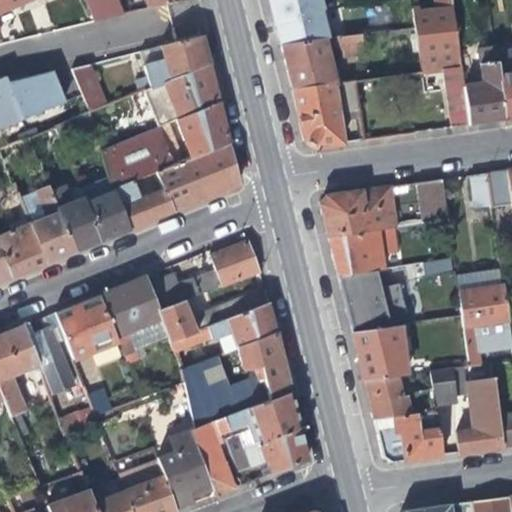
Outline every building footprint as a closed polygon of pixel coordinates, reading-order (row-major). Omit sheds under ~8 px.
[(0,0),(0,14),(31,0),(0,0)] [(85,0),(95,22),(124,15),(118,0),(85,0)] [(144,0),(147,9),(186,0),(144,0)] [(266,0),(267,0),(268,7),(274,28),(278,46),(292,44),(324,40),(318,12),(319,12),(316,0),(266,0)] [(433,0),(435,10),(439,10),(451,8),(449,0),(433,0)] [(413,20),(419,19),(418,8),(411,9),(413,20)] [(451,8),(439,10),(440,16),(419,19),(413,20),(417,52),(443,48),(446,68),(441,69),(450,129),(467,126),(462,87),(451,8)] [(361,35),(347,37),(324,40),(292,44),(278,46),(279,48),(289,89),(329,84),(333,83),(326,51),(339,49),(340,57),(363,54),(361,35)] [(163,61),(143,65),(146,76),(132,82),(136,94),(149,88),(206,65),(202,49),(199,36),(160,46),(160,48),(163,61)] [(481,85),(462,87),(467,126),(486,123),(503,121),(497,75),(493,47),(476,49),(481,85)] [(139,53),(143,65),(163,61),(160,48),(139,53)] [(432,70),(441,69),(446,68),(443,48),(417,52),(420,72),(432,70)] [(78,89),(87,113),(105,107),(89,65),(72,72),(78,89)] [(206,65),(149,88),(163,127),(168,125),(175,122),(178,121),(216,106),(211,86),(206,65)] [(0,125),(61,101),(50,73),(25,80),(4,85),(3,82),(1,78),(0,78),(0,125)] [(511,73),(497,75),(503,121),(511,119),(511,73)] [(24,76),(3,82),(4,85),(25,80),(24,76)] [(353,81),(333,83),(329,84),(335,114),(357,111),(353,81)] [(341,144),(335,114),(329,84),(289,89),(295,113),(302,141),(313,148),(341,144)] [(184,148),(178,151),(169,156),(173,166),(226,146),(221,124),(216,106),(178,121),(175,122),(184,148)] [(93,127),(87,113),(52,127),(57,141),(93,127)] [(178,151),(168,125),(163,127),(158,128),(169,156),(178,151)] [(16,135),(18,141),(26,138),(36,133),(34,128),(16,135)] [(155,174),(158,172),(173,166),(169,156),(158,128),(98,152),(106,178),(108,184),(111,191),(132,183),(155,174)] [(18,141),(0,148),(0,152),(5,164),(32,153),(26,138),(18,141)] [(173,166),(158,172),(174,211),(236,185),(231,165),(226,146),(173,166)] [(509,206),(504,171),(484,174),(489,206),(489,209),(509,206)] [(134,188),(132,183),(111,191),(127,230),(154,219),(174,211),(158,172),(155,174),(157,179),(134,188)] [(155,174),(132,183),(134,188),(157,179),(155,174)] [(472,208),(489,206),(484,174),(467,176),(472,208)] [(106,178),(96,181),(98,188),(108,184),(106,178)] [(418,224),(446,220),(440,180),(427,182),(413,184),(418,224)] [(77,189),(79,193),(83,203),(111,191),(108,184),(98,188),(96,181),(77,189)] [(65,185),(49,192),(73,251),(87,245),(98,241),(83,203),(79,193),(73,195),(76,200),(72,202),(65,185)] [(18,197),(28,222),(45,263),(61,256),(73,251),(49,192),(46,186),(18,197)] [(322,221),(326,237),(392,228),(386,188),(324,196),(318,205),(322,221)] [(111,191),(83,203),(98,241),(114,235),(127,230),(111,191)] [(28,222),(0,233),(0,250),(11,277),(30,269),(45,263),(28,222)] [(392,228),(326,237),(330,255),(336,276),(357,274),(387,269),(382,240),(395,239),(393,228),(392,228)] [(213,270),(219,286),(257,271),(245,240),(226,248),(207,255),(213,270)] [(0,250),(0,280),(11,277),(0,250)] [(445,260),(419,265),(422,279),(448,274),(445,260)] [(454,276),(456,292),(501,286),(498,269),(477,272),(454,276)] [(182,300),(219,286),(213,270),(176,285),(171,274),(146,284),(157,310),(182,300)] [(114,337),(126,332),(160,319),(157,310),(146,284),(144,277),(121,286),(97,296),(114,337)] [(343,307),(349,332),(386,327),(378,286),(377,282),(339,290),(343,307)] [(390,283),(378,286),(386,327),(397,326),(400,326),(399,321),(390,283)] [(511,348),(502,285),(501,286),(456,292),(467,366),(479,365),(477,353),(511,348)] [(191,324),(182,300),(157,310),(160,319),(170,343),(206,329),(205,327),(267,304),(261,290),(208,311),(208,312),(200,315),(202,320),(191,324)] [(70,360),(115,342),(114,337),(97,296),(75,304),(52,313),(63,339),(70,360)] [(227,331),(234,347),(272,333),(270,321),(267,304),(205,327),(206,329),(210,338),(227,331)] [(417,319),(399,321),(400,326),(450,319),(443,309),(417,312),(417,319)] [(40,318),(44,330),(47,329),(53,343),(63,339),(52,313),(40,318)] [(404,376),(397,326),(386,327),(349,332),(356,359),(362,382),(394,377),(404,376)] [(0,335),(0,394),(2,399),(9,417),(23,411),(10,377),(36,367),(20,327),(0,335)] [(69,385),(53,343),(47,329),(44,330),(37,333),(28,337),(50,393),(69,385)] [(126,332),(114,337),(115,342),(121,356),(133,351),(126,332)] [(181,384),(191,429),(222,417),(243,409),(288,393),(279,360),(272,333),(234,347),(239,370),(251,369),(254,380),(223,388),(215,355),(213,355),(180,368),(178,369),(181,384)] [(428,372),(431,392),(433,405),(453,402),(452,396),(465,394),(463,382),(461,367),(428,372)] [(399,397),(394,377),(362,382),(366,399),(371,420),(434,412),(433,405),(431,392),(399,397)] [(480,451),(500,448),(496,417),(491,378),(473,381),(479,429),(472,430),(455,432),(458,454),(480,451)] [(465,394),(472,430),(479,429),(473,381),(463,382),(465,394)] [(82,390),(89,407),(93,418),(111,411),(99,384),(82,390)] [(243,409),(248,423),(256,442),(295,426),(291,409),(288,393),(243,409)] [(94,421),(93,418),(89,407),(56,419),(62,434),(94,421)] [(248,423),(243,409),(222,417),(227,431),(243,425),(248,423)] [(442,456),(434,412),(371,420),(376,440),(381,458),(389,463),(442,456)] [(511,414),(496,417),(500,448),(511,446),(511,414)] [(228,434),(227,431),(222,417),(191,429),(186,431),(199,464),(219,456),(213,440),(228,434)] [(256,442),(248,423),(243,425),(246,432),(237,436),(241,447),(246,446),(256,442)] [(295,426),(256,442),(263,463),(268,475),(304,462),(300,444),(295,426)] [(196,494),(208,489),(199,464),(186,431),(166,438),(172,452),(173,456),(154,463),(169,504),(189,497),(196,494)] [(241,447),(237,436),(221,442),(225,453),(241,447)] [(256,442),(246,446),(254,466),(263,463),(256,442)] [(233,474),(254,466),(246,446),(241,447),(225,453),(233,474)] [(173,456),(172,452),(152,460),(154,463),(173,456)] [(231,489),(219,456),(199,464),(208,489),(211,497),(223,492),(231,489)] [(117,477),(122,492),(129,511),(169,511),(172,511),(169,504),(154,463),(117,477)] [(268,475),(263,463),(254,466),(258,479),(268,475)] [(72,496),(85,491),(77,471),(64,476),(72,496)] [(99,486),(85,491),(93,511),(129,511),(122,492),(104,499),(99,486)] [(93,511),(85,491),(72,496),(45,506),(47,511),(93,511)] [(191,504),(189,497),(169,504),(172,511),(191,504)] [(509,511),(507,497),(470,502),(470,511),(509,511)] [(455,504),(456,511),(470,511),(470,502),(455,504)]
